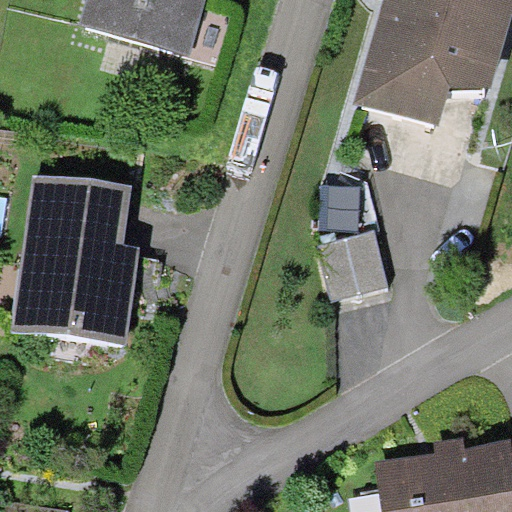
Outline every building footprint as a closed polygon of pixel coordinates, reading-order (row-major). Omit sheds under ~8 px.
[(86,0),(78,27),(186,58),(202,0),(86,0)] [(511,0),(386,0),(383,12),(354,111),(440,133),(450,96),(493,93),(511,22),(511,0)] [(33,178),(15,333),(127,346),(139,251),(125,249),(132,190),(33,178)] [(376,235),(320,247),(332,304),(388,292),(376,235)] [(454,455),(377,465),(383,511),(511,511),(511,456),(511,448),(454,455)] [(57,511),(0,502),(0,511),(57,511)]
